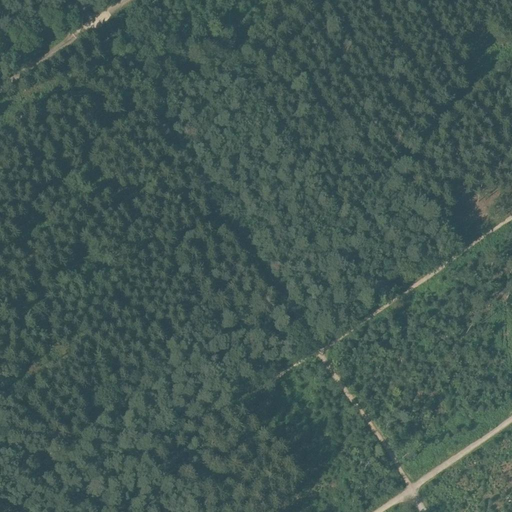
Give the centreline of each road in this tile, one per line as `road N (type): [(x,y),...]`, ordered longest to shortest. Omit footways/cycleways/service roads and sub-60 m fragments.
road 1 (track): [(89,20),(324,343)]
road 2 (track): [(511,206),(383,292),(324,343)]
road 3 (track): [(324,343),(424,511)]
road 4 (track): [(511,420),(377,511)]
road 5 (track): [(422,144),(511,52)]
